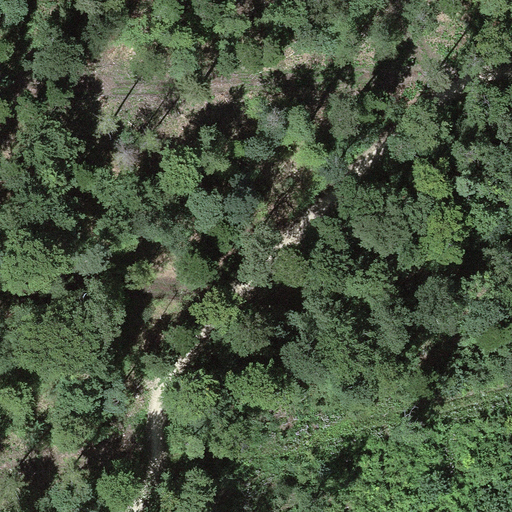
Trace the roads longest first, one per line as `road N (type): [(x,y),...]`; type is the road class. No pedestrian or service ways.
road 1 (track): [(511,67),(458,70),(164,377),(156,470),(132,511)]
road 2 (track): [(0,73),(144,81),(458,70)]
